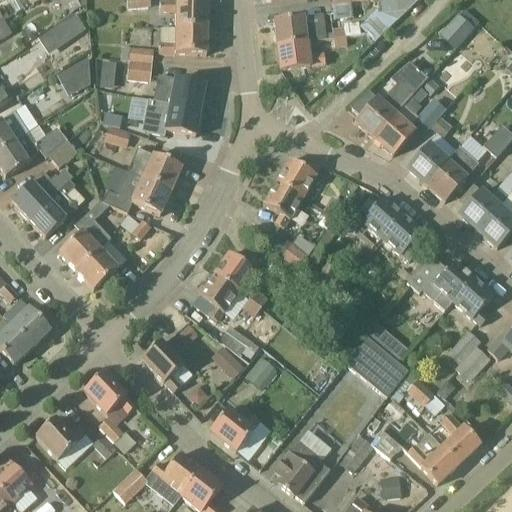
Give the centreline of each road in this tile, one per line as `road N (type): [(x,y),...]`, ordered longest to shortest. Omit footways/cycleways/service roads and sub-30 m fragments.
road 1 (residential): [(511,295),(384,179),(249,127)]
road 2 (residential): [(99,347),(182,259),(249,127)]
road 3 (residential): [(272,511),(222,473),(99,347)]
road 4 (unknown): [(432,0),(382,64),(290,137)]
road 5 (residential): [(99,347),(0,236)]
road 6 (residential): [(0,440),(99,347)]
road 7 (residential): [(249,127),(240,0)]
